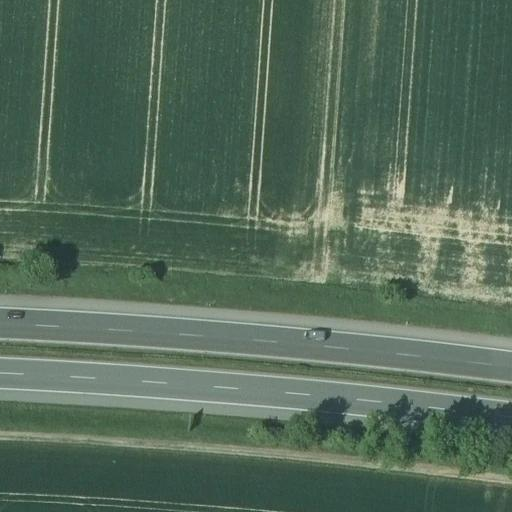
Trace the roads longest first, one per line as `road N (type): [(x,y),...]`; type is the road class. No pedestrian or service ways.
road 1 (motorway): [(0,384),(259,398),(511,432)]
road 2 (track): [(0,447),(191,454),(511,492)]
road 3 (motorway): [(511,377),(350,356),(0,335)]
